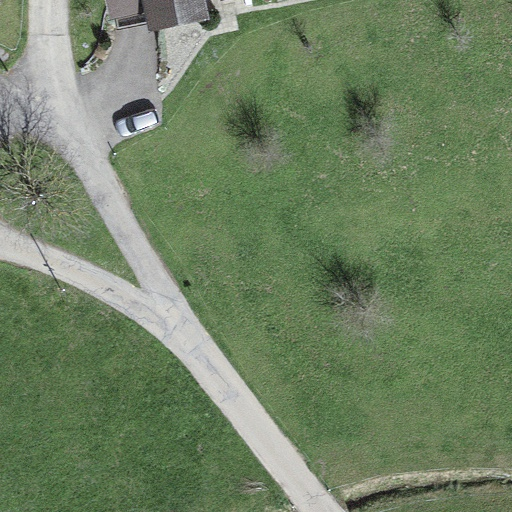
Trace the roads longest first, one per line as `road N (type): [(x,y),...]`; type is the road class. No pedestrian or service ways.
road 1 (unclassified): [(173,321),(98,176),(48,36)]
road 2 (unclassified): [(322,511),(173,321)]
road 3 (unclassified): [(173,321),(0,250)]
